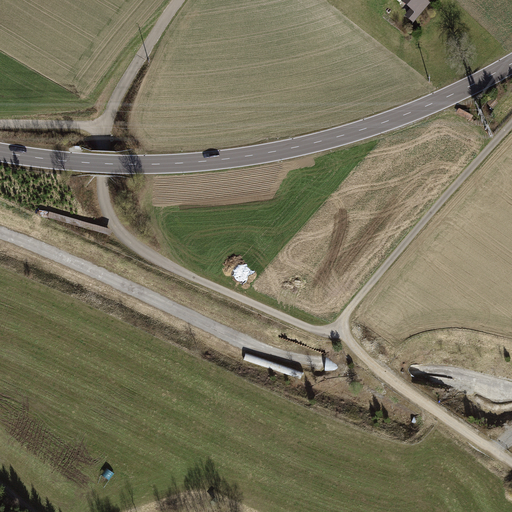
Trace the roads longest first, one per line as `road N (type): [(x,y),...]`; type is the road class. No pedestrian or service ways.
road 1 (track): [(511,389),(456,373),(341,373),(251,348),(0,233)]
road 2 (secondary): [(511,63),(411,112),(242,157),(111,164),(0,152)]
road 3 (track): [(102,178),(117,230),(154,258),(310,329),(336,329)]
road 4 (track): [(336,329),(511,123)]
road 5 (track): [(511,463),(402,389),(336,329)]
road 6 (track): [(104,126),(177,0)]
